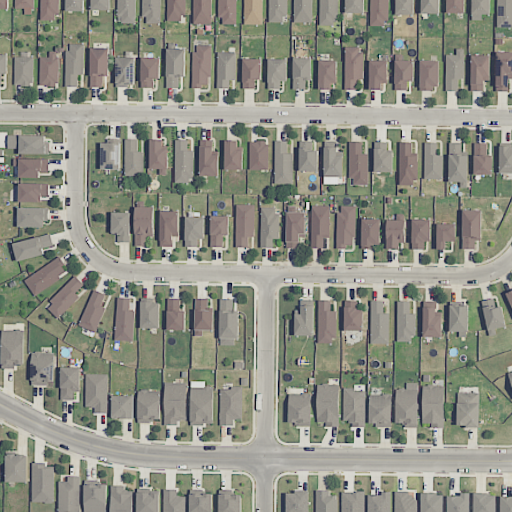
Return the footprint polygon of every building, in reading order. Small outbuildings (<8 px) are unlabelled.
[(0,0),(0,8),(8,9),(8,0),(0,0)] [(34,8),(33,0),(15,0),(15,8),(34,8)] [(58,0),(39,0),(39,20),(58,20),(58,0)] [(66,0),(67,11),(84,11),(83,0),(66,0)] [(110,0),(91,0),(91,10),(110,10),(110,0)] [(135,23),(135,0),(117,0),(118,23),(135,23)] [(143,0),(143,23),(160,23),(160,0),(143,0)] [(167,0),(168,21),(185,21),(184,0),(167,0)] [(193,0),(192,24),(211,24),(211,0),(193,0)] [(219,0),(219,24),(236,24),(236,0),(219,0)] [(262,25),(262,0),(243,0),(244,25),(262,25)] [(268,0),(268,22),(286,22),(286,0),(268,0)] [(294,0),(294,22),(312,22),(312,0),(294,0)] [(319,0),(319,25),(337,26),(337,0),(319,0)] [(364,13),(363,0),(345,0),(346,13),(364,13)] [(370,0),(369,26),(387,26),(387,0),(370,0)] [(395,0),(396,15),(413,15),(413,0),(395,0)] [(439,14),(439,0),(421,0),(421,13),(439,14)] [(464,13),(463,0),(446,0),(446,13),(464,13)] [(490,14),(490,0),(471,0),(472,20),(482,20),(482,14),(490,14)] [(511,0),(496,0),(497,26),(511,26),(511,0)] [(83,74),(84,44),(70,44),(69,51),(66,51),(65,86),(77,87),(78,74),(83,74)] [(210,45),(193,46),(193,86),(211,86),(210,45)] [(363,47),(345,47),(344,89),(356,90),(356,79),(362,80),(363,47)] [(103,87),(103,76),(109,76),(109,48),(90,48),(91,87),(103,87)] [(185,49),(166,49),(167,88),(179,88),(179,77),(185,77),(185,49)] [(457,91),(458,79),(463,79),(464,49),(456,49),(456,55),(446,55),(445,91),(457,91)] [(49,57),(40,57),(40,86),(58,86),(58,52),(49,52),(49,57)] [(235,52),(217,52),(217,88),(229,88),(229,80),(236,80),(235,52)] [(495,91),(509,91),(509,78),(511,78),(511,52),(496,52),(495,91)] [(32,54),(14,54),(14,85),(33,85),(32,54)] [(489,80),(489,56),(471,55),(470,91),(483,91),(483,80),(489,80)] [(134,57),(115,58),(116,86),(135,86),(134,57)] [(160,58),(142,58),(141,88),(154,88),(154,79),(160,79),(160,58)] [(293,89),(305,89),(305,80),(311,80),(311,58),(293,58),(293,89)] [(261,59),(243,59),(243,89),(255,89),(255,80),(261,80),(261,59)] [(287,81),(286,59),(268,59),(268,89),(280,89),(280,81),(287,81)] [(335,60),(318,61),(318,89),(335,89),(335,60)] [(387,60),(369,61),(370,90),(381,90),(381,81),(387,81),(387,60)] [(413,60),(394,60),(394,90),(408,90),(408,81),(413,81),(413,60)] [(439,61),(420,60),(420,89),(438,89),(439,61)] [(8,149),(19,149),(19,154),(47,154),(47,135),(8,135),(8,149)] [(125,175),(143,175),(143,152),(137,152),(138,139),(125,139),(125,175)] [(162,139),(150,139),(150,169),(167,169),(168,149),(162,149),(162,139)] [(175,183),(192,183),(192,150),(187,150),(188,140),(175,140),(175,183)] [(224,170),(242,170),(243,150),(237,150),(237,141),(225,140),(224,170)] [(218,176),(219,155),(212,155),(212,141),(200,141),(199,176),(218,176)] [(249,170),(268,170),(268,141),(250,141),(249,170)] [(274,184),(293,184),(293,153),(287,153),(287,141),(275,141),(274,184)] [(349,184),(367,185),(368,154),(362,154),(362,141),(350,141),(349,184)] [(102,142),(101,169),(120,169),(120,143),(102,142)] [(375,172),(392,172),(393,151),(387,151),(387,142),(375,142),(375,172)] [(417,153),(412,153),(412,142),(400,142),(399,185),(416,185),(417,153)] [(300,171),(317,171),(318,150),(309,150),(309,143),(300,143),(300,171)] [(437,143),(424,143),(424,179),(442,179),(443,155),(437,155),(437,143)] [(492,155),(487,155),(487,143),(474,143),(474,175),(492,175),(492,155)] [(449,144),(449,182),(467,182),(467,152),(461,152),(461,145),(449,144)] [(511,173),(511,146),(500,146),(499,173),(511,173)] [(343,155),(337,155),(337,148),(324,147),(323,184),(342,184),(343,155)] [(19,177),(40,178),(40,172),(49,172),(49,159),(14,159),(13,166),(19,167),(19,177)] [(41,202),(41,196),(49,196),(49,184),(19,183),(19,202),(41,202)] [(235,247),(248,247),(248,237),(254,237),(254,205),(236,204),(235,247)] [(330,237),(329,205),(310,206),(312,248),(323,248),(323,238),(330,237)] [(355,206),(338,206),(337,246),(355,247),(355,206)] [(47,227),(47,208),(19,207),(18,227),(47,227)] [(153,237),(154,207),(136,207),(135,246),(146,246),(147,236),(153,237)] [(278,239),(278,207),(260,208),(261,248),(273,247),(273,239),(278,239)] [(481,239),(482,211),(463,210),(462,249),(475,249),(475,239),(481,239)] [(160,247),(172,247),(172,237),(178,237),(179,211),(160,211),(160,247)] [(130,242),(131,212),(112,212),(111,234),(118,234),(117,242),(130,242)] [(287,248),(299,248),(299,238),(305,238),(305,212),(286,212),(287,248)] [(211,247),(224,247),(223,234),(229,234),(228,216),(210,216),(211,247)] [(185,247),(198,247),(198,239),(203,239),(204,217),(186,217),(185,247)] [(380,219),(362,219),(362,247),(380,247),(380,219)] [(430,220),(412,219),(412,249),(424,249),(424,241),(430,241),(430,220)] [(387,220),(386,249),(399,249),(400,240),(405,240),(405,220),(387,220)] [(455,224),(436,224),(436,249),(445,249),(445,241),(455,242),(455,224)] [(13,241),(16,260),(45,256),(44,248),(53,246),(51,236),(13,241)] [(34,296),(69,273),(58,258),(24,280),(34,296)] [(58,319),(80,298),(75,293),(84,285),(76,277),(46,306),(58,319)] [(95,333),(106,309),(100,306),(106,294),(94,289),(79,326),(95,333)] [(115,341),(133,341),(134,311),(129,311),(130,298),(117,298),(115,341)] [(185,312),(180,312),(181,299),(167,298),(167,330),(185,330),(185,312)] [(195,330),(213,330),(213,309),(209,309),(209,299),(195,298),(195,330)] [(220,345),(238,345),(238,310),(233,310),(233,299),(220,299),(220,345)] [(501,306),(495,307),(493,299),(482,301),(488,332),(506,329),(501,306)] [(331,301),(318,300),(318,343),(335,343),(336,311),(331,311),(331,301)] [(345,330),(363,331),(363,310),(357,310),(357,301),(345,301),(345,330)] [(370,344),(389,344),(389,313),(383,313),(383,301),(371,301),(370,344)] [(397,342),(414,342),(415,314),(409,314),(410,301),(397,301),(397,342)] [(160,302),(141,302),(141,328),(159,329),(160,302)] [(294,336),(313,336),(314,306),(301,305),(301,314),(295,314),(294,336)] [(468,332),(468,305),(450,305),(449,332),(468,332)] [(441,337),(442,316),(435,315),(435,307),(423,307),(423,337),(441,337)] [(1,367),(24,367),(24,330),(2,330),(1,367)] [(31,384),(54,384),(54,353),(32,352),(31,384)] [(80,367),(61,367),(61,400),(74,400),(74,391),(80,392),(80,367)] [(85,407),(95,407),(94,413),(107,413),(108,374),(86,374),(85,407)] [(213,387),(205,387),(205,381),(191,381),(190,424),(213,425),(213,387)] [(187,383),(165,383),(164,425),(178,425),(178,420),(186,421),(187,383)] [(396,426),(418,426),(418,383),(406,383),(406,388),(396,388),(396,426)] [(317,422),(326,422),(325,426),(338,426),(339,384),(317,384),(317,422)] [(444,385),(422,385),(422,423),(431,423),(431,428),(444,428),(444,385)] [(242,419),(242,388),(220,388),(219,425),(232,425),(233,419),(242,419)] [(343,421),(351,421),(351,426),(365,426),(365,389),(343,389),(343,421)] [(161,421),(160,390),(138,390),(139,422),(161,421)] [(480,393),(457,393),(456,427),(479,427),(480,393)] [(310,426),(311,394),(289,394),(288,425),(310,426)] [(369,426),(391,426),(392,395),(369,394),(369,426)] [(133,396),(112,395),(112,418),(133,419),(133,396)] [(28,455),(5,454),(5,481),(27,482),(28,455)] [(54,465),(31,466),(32,503),(54,502),(54,465)] [(80,511),(79,477),(67,477),(67,481),(58,481),(58,511),(80,511)] [(84,511),(106,511),(107,483),(85,482),(84,511)] [(132,511),(133,488),(111,487),(110,511),(132,511)] [(185,511),(186,497),(177,496),(177,489),(164,489),(163,511),(185,511)] [(211,511),(212,492),(190,492),(189,511),(211,511)] [(285,511),(308,511),(309,492),(286,492),(285,511)] [(315,511),(336,511),(337,492),(316,492),(315,511)] [(342,492),(341,511),(364,511),(365,492),(342,492)] [(394,511),(416,511),(417,499),(410,499),(410,492),(395,492),(394,511)] [(159,511),(160,493),(137,493),(136,511),(159,511)] [(218,511),(240,511),(241,495),(219,494),(218,511)] [(390,511),(391,494),(368,494),(367,511),(390,511)] [(442,511),(443,494),(421,494),(420,511),(442,511)] [(495,511),(496,494),(473,494),(473,511),(495,511)] [(469,511),(470,495),(448,495),(447,511),(469,511)]
